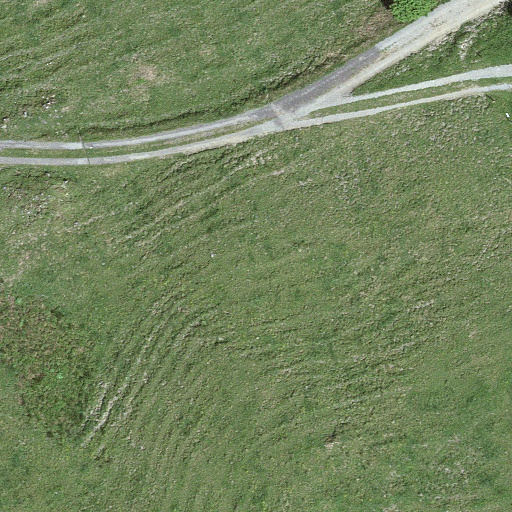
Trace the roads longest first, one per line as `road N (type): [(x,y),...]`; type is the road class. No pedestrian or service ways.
road 1 (track): [(511,4),(301,124),(92,154),(0,156)]
road 2 (track): [(301,124),(511,91)]
